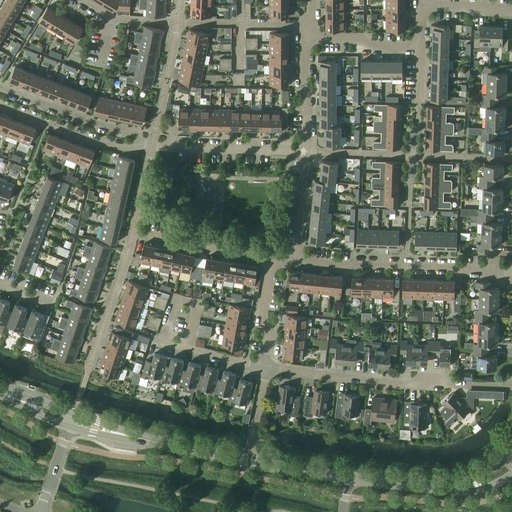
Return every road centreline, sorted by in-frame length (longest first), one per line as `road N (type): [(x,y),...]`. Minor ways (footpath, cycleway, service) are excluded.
road 1 (residential): [(296,261),(511,272)]
road 2 (residential): [(265,367),(451,386)]
road 3 (residential): [(307,151),(138,142)]
road 4 (residential): [(138,142),(133,133),(0,88)]
road 5 (residential): [(0,107),(118,149),(138,142)]
road 6 (residential): [(408,183),(419,47)]
road 7 (residential): [(271,261),(141,236)]
